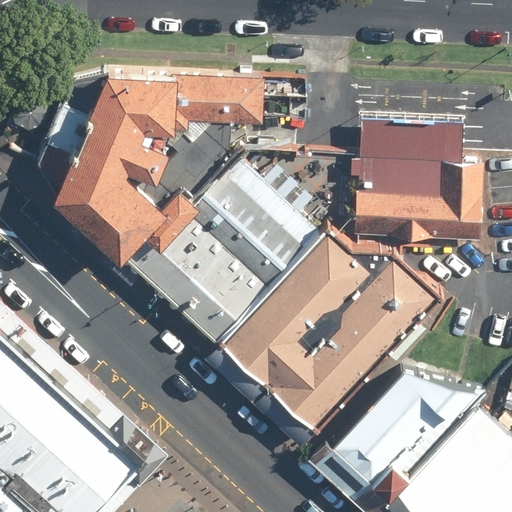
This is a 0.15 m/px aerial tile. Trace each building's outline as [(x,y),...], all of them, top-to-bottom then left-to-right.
[(53,183),(121,246),(145,221),(156,231),(239,147),(230,141),(232,115),(262,116),(264,70),(106,63),(104,69),(71,76),(39,150),(56,176),(53,183)] [(334,164),(333,212),(460,216),(463,132),(420,131),(419,167),(334,164)] [(121,246),(221,332),(323,220),(239,147),(156,231),(145,221),(121,246)] [(323,220),(221,332),(316,417),(439,283),(390,239),(353,237),(328,214),(323,220)] [(0,511),(99,511),(166,441),(0,286),(0,511)] [(371,499),(386,485),(478,388),(485,380),(408,359),(320,451),(371,499)] [(511,511),(511,420),(478,388),(386,485),(414,511),(511,511)]
